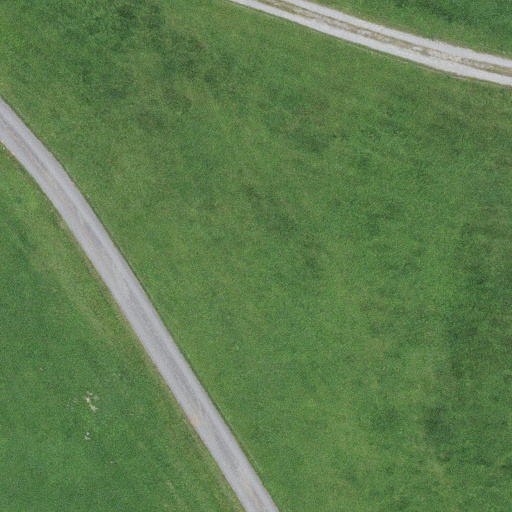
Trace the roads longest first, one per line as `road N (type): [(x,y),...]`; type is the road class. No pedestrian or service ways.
road 1 (unclassified): [(0,115),(57,179),(259,511)]
road 2 (track): [(272,0),(511,79)]
